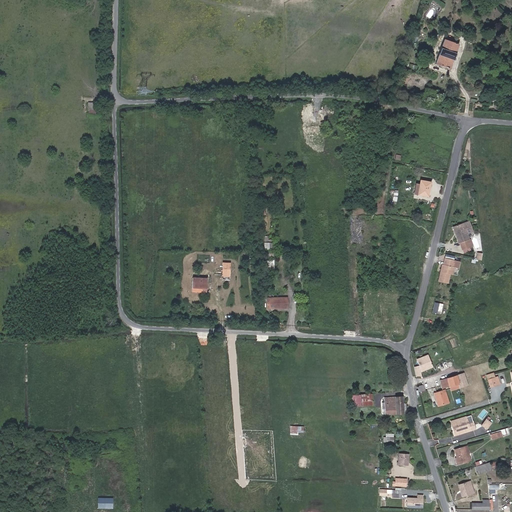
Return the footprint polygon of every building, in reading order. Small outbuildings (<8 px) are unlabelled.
[(459,46),(444,40),(436,65),(451,70),(459,46)] [(89,113),(98,113),(98,102),(89,102),(89,113)] [(421,180),(420,184),(418,194),(427,197),(430,182),(421,180)] [(456,235),(462,253),(473,249),(470,239),(468,240),(466,234),(472,231),(469,221),(455,227),(457,235),(456,235)] [(265,259),(274,259),(274,251),(265,251),(265,259)] [(439,280),(447,282),(449,273),(452,274),(454,267),(452,267),(454,260),(445,258),(443,264),(442,264),(439,280)] [(231,276),(231,262),(223,262),(223,276),(231,276)] [(196,288),(206,288),(207,279),(192,278),(191,291),(196,292),(196,288)] [(287,297),(282,297),(267,297),(268,308),(285,307),(288,307),(287,297)] [(433,312),(441,313),(442,303),(434,302),(433,312)] [(418,365),(414,366),(415,376),(421,376),(421,371),(432,366),(428,354),(428,353),(425,354),(425,355),(416,358),(418,365)] [(489,373),(486,374),(490,386),(496,384),(494,377),(490,378),(489,373)] [(468,386),(464,374),(440,381),(442,390),(450,388),(459,385),(460,388),(468,386)] [(446,391),(435,395),(439,408),(450,405),(446,391)] [(372,394),(360,394),(351,395),(351,406),(372,405),(372,394)] [(402,412),(402,397),(385,398),(385,402),(385,412),(385,413),(402,412)] [(454,436),(470,431),(472,430),(470,422),(467,423),(466,417),(450,422),(454,436)] [(488,428),(492,423),(487,420),(483,425),(488,428)] [(290,434),(299,435),(299,432),(304,432),(305,426),(291,425),(290,434)] [(466,456),(463,448),(454,451),(456,459),(458,466),(468,463),(466,456)] [(408,454),(398,453),(397,463),(407,464),(408,454)] [(496,463),(486,467),(485,467),(486,470),(486,473),(498,469),(496,463)] [(481,464),(471,467),(473,474),(483,471),(481,464)] [(469,481),(458,484),(462,496),(473,492),(469,481)] [(421,507),(422,495),(418,495),(417,498),(407,497),(406,506),(421,507)] [(99,508),(114,508),(114,497),(99,497),(99,508)] [(471,509),(489,509),(489,499),(482,499),(482,503),(472,502),(471,509)]
